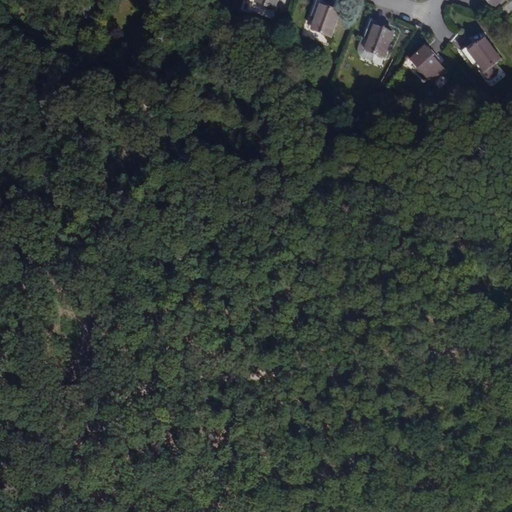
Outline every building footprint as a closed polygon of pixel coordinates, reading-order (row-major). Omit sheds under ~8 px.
[(259,0),(258,3),(275,9),(278,0),(259,0)] [(320,0),(317,0),(312,13),(319,16),(318,19),(314,30),(330,36),(340,12),(330,8),(331,4),(320,0)] [(371,20),(365,34),(372,37),(371,40),(370,40),(366,50),(373,53),(383,57),(393,33),(383,29),(385,25),(371,20)] [(370,60),(373,53),(366,50),(370,40),(363,37),(359,47),(359,51),(360,55),(361,56),(370,60)] [(462,51),(471,63),(477,58),(479,61),(486,70),(500,59),(484,38),(476,45),(473,42),(462,51)] [(433,55),(426,47),(412,60),(418,67),(419,67),(432,82),(444,71),(431,57),(433,55)]
